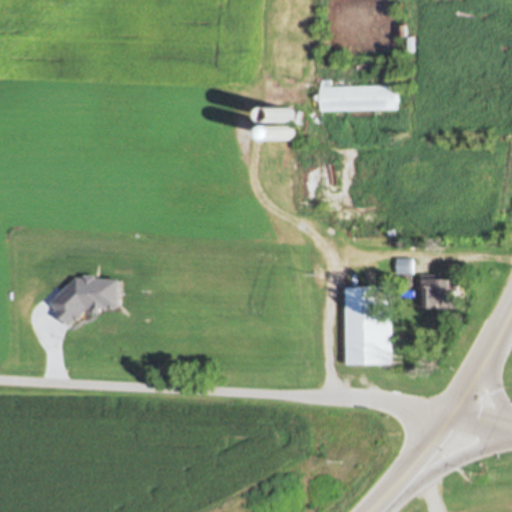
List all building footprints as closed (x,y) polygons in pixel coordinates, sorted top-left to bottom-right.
[(332,85),(400,83),(401,107),(324,108),(323,78),(332,78),(332,85)] [(292,119),(291,120),(289,120),(288,120),(287,120),(285,120),(284,119),(283,118),(282,117),(281,116),(280,115),(280,113),(280,112),(281,110),(281,109),(282,108),(283,107),(284,106),(286,106),(287,105),(289,106),(290,106),(291,106),(292,107),(293,108),(294,110),(295,111),(295,112),(295,114),(295,115),(294,117),(293,118),(292,119)] [(293,136),(292,137),(291,138),(289,138),(288,138),(286,138),(285,138),(284,137),(282,136),(282,135),(281,133),(280,132),(280,131),(280,129),(281,128),(282,126),(283,125),(284,124),(285,124),(286,123),(288,123),(289,123),(291,124),(292,124),(293,125),(294,127),(295,128),(295,129),(295,131),(295,132),(295,134),(294,135),(293,136)] [(290,141),(290,208),(328,208),(328,197),(317,197),(317,141),(290,141)] [(350,225),(350,240),(377,240),(377,225),(350,225)] [(398,256),(414,256),(414,272),(398,272),(398,256)] [(422,273),(441,273),(441,276),(460,276),(461,306),(427,307),(427,286),(422,286),(422,273)] [(346,286),(347,365),(393,364),(392,285),(346,286)]
